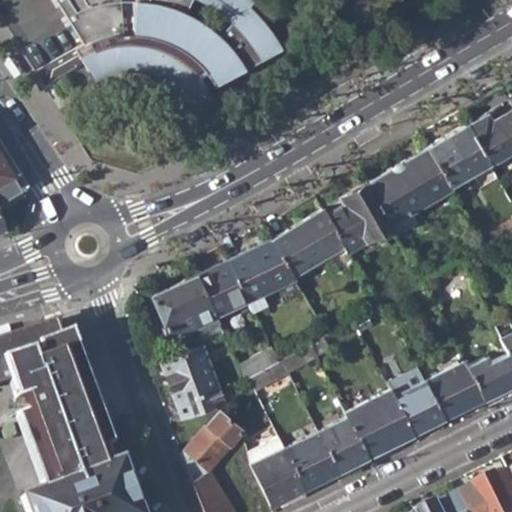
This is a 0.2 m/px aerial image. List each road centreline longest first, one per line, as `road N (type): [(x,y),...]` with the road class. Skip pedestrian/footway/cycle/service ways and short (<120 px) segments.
road 1 (primary): [(115,236),(195,202),(511,20)]
road 2 (residential): [(90,274),(178,511)]
road 3 (residential): [(329,511),(511,421)]
road 4 (residential): [(0,106),(70,220)]
